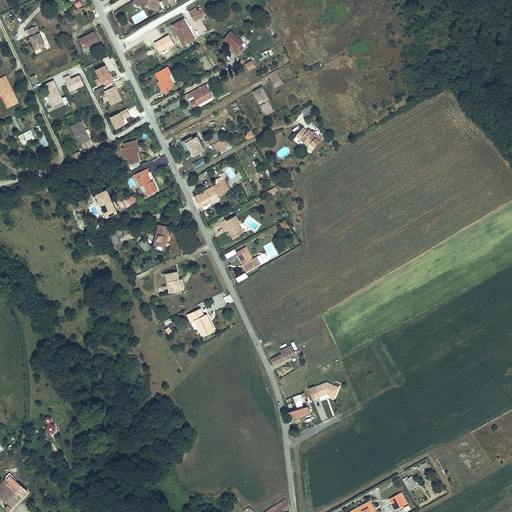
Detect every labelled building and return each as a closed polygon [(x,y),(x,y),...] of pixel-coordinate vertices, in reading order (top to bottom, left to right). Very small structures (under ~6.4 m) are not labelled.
[(203,9),(200,3),(192,8),(195,13),(203,9)] [(171,19),(177,31),(180,30),(182,35),(180,36),(182,41),(195,34),(192,29),(190,31),(184,20),(186,17),(183,13),(171,19)] [(78,21),(75,15),(70,18),(73,24),(78,21)] [(192,29),(186,17),(184,20),(190,31),(192,29)] [(45,41),(37,21),(28,25),(33,36),(33,35),(35,38),(34,39),(36,45),(45,41)] [(97,30),(81,38),(86,47),(101,40),(97,30)] [(240,40),(227,31),(221,38),(227,43),(234,48),(232,51),(235,53),(241,46),(237,44),(240,40)] [(114,80),(105,62),(96,67),(103,81),(106,79),(108,83),(114,80)] [(153,71),(157,79),(161,86),(158,88),(160,92),(167,89),(165,85),(168,83),(164,74),(166,73),(163,66),(153,71)] [(268,76),(276,72),(274,68),(266,73),(268,76)] [(10,79),(7,72),(0,74),(0,76),(3,82),(10,79)] [(271,81),(279,77),(276,72),(268,76),(271,81)] [(71,78),(70,74),(63,77),(69,91),(85,85),(80,74),(71,78)] [(0,76),(0,91),(0,93),(3,91),(5,90),(7,96),(5,97),(7,101),(19,96),(10,79),(3,82),(0,76)] [(57,78),(41,85),(43,89),(46,88),(53,105),(64,101),(59,89),(61,89),(57,78)] [(211,93),(205,81),(186,91),(188,95),(193,92),(196,97),(191,99),(193,103),(202,98),(201,98),(207,94),(207,95),(211,93)] [(122,98),(115,83),(105,88),(112,102),(122,98)] [(266,97),(259,84),(251,89),(264,112),(271,108),(265,97),(266,97)] [(312,110),(309,103),(300,108),(304,114),(312,110)] [(128,122),(126,118),(130,116),(127,108),(110,116),(116,128),(128,122)] [(16,116),(12,117),(16,130),(20,129),(16,116)] [(87,131),(80,116),(70,121),(77,136),(78,136),(79,138),(85,136),(84,133),(87,131)] [(301,125),(295,133),(299,137),(300,136),(308,142),(307,143),(306,145),(310,148),(321,136),(317,132),(315,134),(311,130),(307,127),(305,129),(301,125)] [(27,139),(34,135),(31,129),(24,132),(27,139)] [(42,141),(43,141),(45,146),(49,144),(43,130),(38,131),(42,141)] [(214,131),(208,135),(211,141),(217,138),(214,131)] [(134,134),(122,137),(127,157),(136,155),(133,139),(135,139),(134,134)] [(195,135),(186,141),(193,154),(203,148),(195,135)] [(212,142),(214,146),(223,140),(221,137),(212,142)] [(223,140),(214,146),(216,149),(218,148),(225,144),(223,140)] [(72,154),(75,161),(82,157),(79,151),(72,154)] [(138,163),(136,155),(127,157),(129,168),(135,164),(138,163)] [(144,170),(148,168),(145,163),(144,164),(137,168),(133,170),(140,182),(143,180),(147,188),(156,184),(152,176),(148,178),(144,170)] [(196,203),(227,186),(222,177),(224,175),(221,169),(217,171),(219,174),(211,178),(214,181),(192,193),(196,203)] [(275,185),(268,189),(271,194),(278,189),(275,185)] [(106,217),(118,212),(108,188),(95,193),(106,217)] [(135,194),(123,199),(127,207),(138,202),(135,194)] [(223,214),(217,217),(221,225),(225,224),(231,234),(241,228),(236,220),(238,219),(233,210),(224,215),(223,214)] [(280,223),(282,228),(289,225),(286,220),(280,223)] [(156,221),(152,242),(160,243),(161,242),(163,233),(165,231),(166,223),(156,221)] [(121,242),(120,239),(124,237),(120,228),(109,233),(115,245),(121,242)] [(146,240),(140,245),(146,251),(152,247),(146,240)] [(234,247),(241,260),(243,259),(247,266),(258,260),(254,252),(251,254),(244,242),(234,247)] [(176,269),(164,271),(168,290),(178,288),(176,278),(177,277),(176,269)] [(246,272),(236,277),(238,282),(249,276),(246,272)] [(207,316),(209,315),(207,310),(204,312),(200,305),(191,310),(203,332),(213,326),(207,316)] [(276,346),(277,349),(287,344),(286,341),(276,346)] [(287,344),(277,349),(278,350),(269,355),(271,359),(290,349),(287,344)] [(333,390),(336,382),(327,378),(327,380),(325,379),(324,377),(306,385),(310,395),(324,389),(328,390),(329,388),(333,390)] [(310,395),(306,385),(297,390),(298,393),(302,391),(305,398),(310,395)] [(297,390),(290,394),(292,400),(298,397),(301,404),(304,403),(302,399),(305,398),(302,391),(298,393),(297,390)] [(290,394),(283,398),(284,403),(292,400),(290,394)] [(292,400),(284,403),(289,416),(307,408),(304,403),(301,404),(298,397),(292,400)] [(49,434),(57,431),(50,415),(42,418),(49,434)] [(6,484),(0,489),(0,500),(6,507),(29,483),(14,470),(3,481),(6,484)] [(412,475),(403,479),(408,490),(417,486),(412,475)] [(395,490),(385,495),(387,499),(390,497),(394,504),(400,501),(395,490)] [(265,508),(263,506),(255,511),(273,511),(284,506),(282,502),(284,501),(282,497),(271,501),(270,502),(272,504),(267,507),(265,508)] [(374,511),(366,498),(349,507),(351,511),(374,511)]
